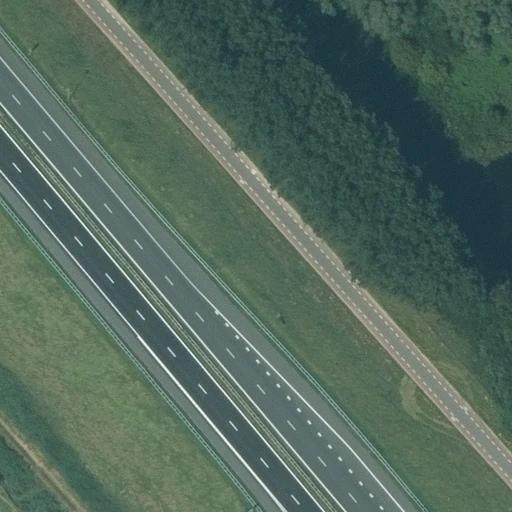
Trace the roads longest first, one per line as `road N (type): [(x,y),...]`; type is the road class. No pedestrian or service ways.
road 1 (unclassified): [(511,468),(101,0)]
road 2 (motorway): [(364,511),(0,82)]
road 3 (motorway): [(0,151),(303,511)]
